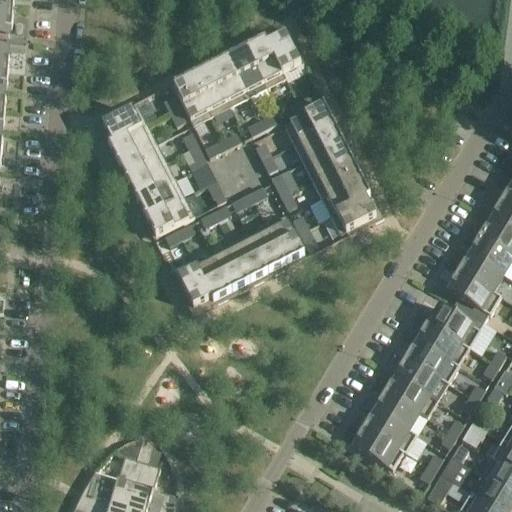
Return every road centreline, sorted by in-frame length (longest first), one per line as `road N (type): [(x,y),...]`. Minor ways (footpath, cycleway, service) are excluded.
road 1 (residential): [(25,511),(68,0)]
road 2 (residential): [(252,511),(491,115),(511,108)]
